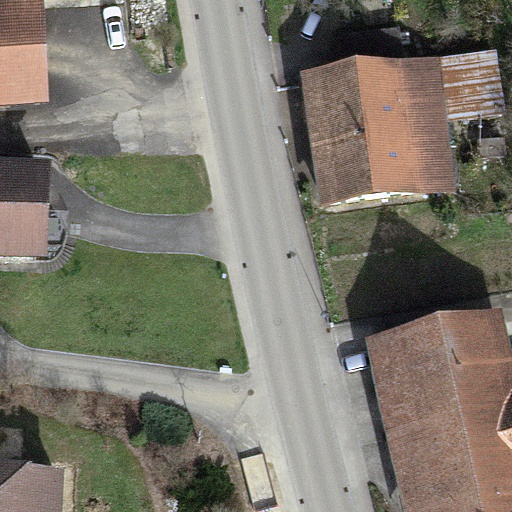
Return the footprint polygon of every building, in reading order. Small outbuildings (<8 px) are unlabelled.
[(56,0),(0,0),(0,111),(64,106),(56,0)] [(443,57),(305,75),(322,206),(460,188),(443,57)] [(64,166),(0,162),(0,258),(60,261),(64,166)] [(511,511),(511,359),(506,323),(381,343),(409,511),(511,511)] [(78,511),(81,471),(0,466),(0,511),(78,511)]
